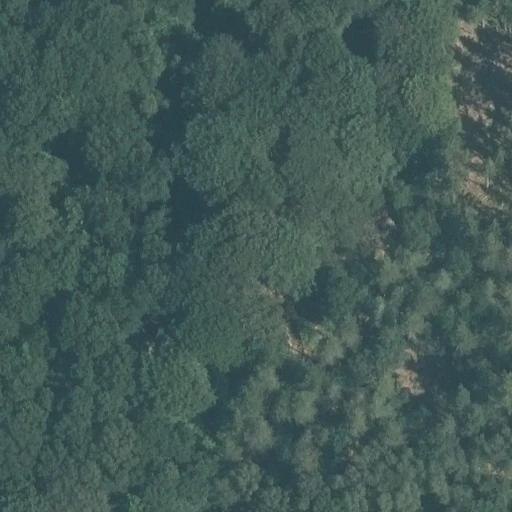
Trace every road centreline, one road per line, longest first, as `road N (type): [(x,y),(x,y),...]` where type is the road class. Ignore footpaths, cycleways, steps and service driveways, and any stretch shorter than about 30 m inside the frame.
road 1 (track): [(2,487),(59,158),(105,0)]
road 2 (track): [(345,511),(511,480)]
